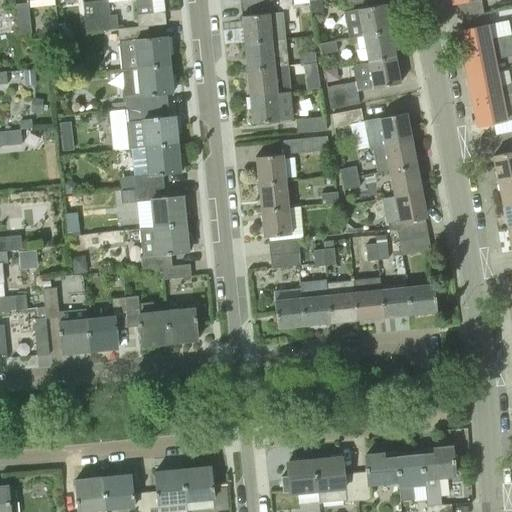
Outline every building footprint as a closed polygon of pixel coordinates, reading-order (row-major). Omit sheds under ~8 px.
[(107,0),(96,1),(99,31),(111,29),(107,0)] [(135,0),(138,27),(148,26),(166,24),(165,12),(153,13),(151,0),(135,0)] [(270,0),(240,0),(242,11),(271,8),(270,0)] [(86,33),(99,31),(96,1),(83,3),(86,33)] [(17,34),(31,33),(28,2),(14,3),(15,10),(17,34)] [(363,36),(390,30),(385,4),(344,12),(349,38),(363,36)] [(272,40),(285,39),(283,12),(269,14),(242,16),(244,43),(272,40)] [(496,33),(511,31),(511,18),(494,20),(496,33)] [(464,55),(511,45),(511,34),(489,39),(486,25),(459,31),(464,55)] [(138,68),(170,65),(167,37),(149,38),(148,26),(138,27),(118,29),(122,70),(138,68)] [(368,62),(395,57),(390,30),(363,36),(368,62)] [(247,70),(288,66),(285,39),(272,40),(244,43),(247,70)] [(322,54),(338,51),(336,41),(320,44),(322,54)] [(468,79),(496,73),(493,60),(511,55),(511,45),(464,55),(468,79)] [(315,52),(299,54),(300,64),(316,63),(316,55),(315,52)] [(395,57),(368,62),(352,65),(358,91),(401,83),(395,57)] [(170,65),(138,68),(140,95),(127,95),(127,100),(125,100),(126,109),(167,105),(166,93),(173,92),(170,65)] [(250,96),(290,92),(288,66),(247,70),(250,96)] [(473,102),(511,94),(511,83),(499,87),(496,73),(468,79),(473,102)] [(306,90),(319,88),(317,77),(304,79),(306,90)] [(331,109),(360,104),(357,90),(355,82),(327,88),(331,109)] [(290,92),(250,96),(252,123),(280,120),(293,119),(290,92)] [(511,94),(473,102),(478,127),(506,121),(511,120),(511,94)] [(43,100),(32,98),(30,112),(41,113),(43,100)] [(146,147),(178,144),(175,116),(168,117),(167,105),(126,109),(127,122),(126,122),(129,149),(146,147)] [(334,128),(363,122),(361,109),(332,115),(334,128)] [(385,145),(411,139),(406,113),(379,118),(385,145)] [(297,133),(327,130),(325,117),(296,120),(297,133)] [(30,119),(19,120),(20,129),(31,128),(30,119)] [(30,128),(20,130),(0,131),(0,145),(22,143),(21,139),(31,138),(30,128)] [(72,149),(71,135),(60,137),(62,150),(72,149)] [(299,153),(329,150),(327,136),(298,139),(299,152),(299,153)] [(390,171),(416,165),(411,139),(385,145),(373,147),(378,172),(390,171)] [(134,189),(164,186),(163,174),(181,172),(178,144),(146,147),(149,174),(133,176),(134,189)] [(511,177),(511,152),(493,157),(498,181),(511,177)] [(258,184),(286,181),(283,154),(256,157),(258,184)] [(395,197),(421,191),(416,165),(390,171),(395,197)] [(342,180),(358,177),(356,166),(340,169),(342,180)] [(358,177),(342,180),(344,190),(360,187),(358,177)] [(502,204),(511,202),(511,177),(498,181),(502,204)] [(75,188),(75,183),(72,180),(63,180),(63,181),(64,193),(72,193),(75,188)] [(261,210),(288,207),(286,181),(258,184),(261,210)] [(154,227),(186,224),(183,196),(165,198),(164,186),(134,189),(135,202),(151,200),(154,227)] [(421,191),(395,197),(399,220),(387,222),(388,229),(397,229),(399,242),(428,236),(425,218),(427,218),(421,191)] [(323,204),(339,203),(338,192),(322,193),(323,204)] [(507,228),(511,226),(511,202),(502,204),(507,228)] [(288,207),(261,210),(264,237),(270,236),(270,241),(298,239),(305,238),(302,206),(288,207)] [(162,267),(172,266),(171,253),(189,252),(186,224),(154,227),(139,228),(142,257),(141,257),(142,269),(162,267)] [(0,250),(6,250),(21,249),(20,235),(0,236),(0,250)] [(428,236),(399,242),(402,255),(431,249),(428,236)] [(270,255),(299,252),(298,239),(270,241),(269,241),(270,255)] [(334,248),(333,241),(323,242),(324,249),(334,248)] [(376,244),(378,260),(388,259),(387,243),(376,244)] [(368,261),(378,260),(376,244),(366,245),(368,261)] [(324,249),(325,265),(336,264),(334,248),(324,249)] [(315,266),(325,265),(324,249),(313,250),(315,266)] [(299,252),(270,255),(271,268),(301,265),(299,252)] [(172,266),(162,267),(164,280),(191,277),(190,264),(172,266)] [(381,290),(380,277),(353,280),(357,320),(384,317),(381,290)] [(42,281),(43,289),(51,288),(50,280),(42,281)] [(331,323),(357,320),(353,280),(327,282),(331,323)] [(304,325),(331,323),(327,282),(326,282),(327,295),(301,298),(304,325)] [(407,287),(410,315),(437,312),(434,284),(407,287)] [(46,318),(59,317),(56,287),(51,288),(43,289),(46,318)] [(384,317),(410,315),(407,287),(381,290),(384,317)] [(304,325),(301,298),(300,288),(274,291),(277,328),(304,325)] [(0,310),(16,310),(27,309),(25,295),(1,297),(0,296),(0,310)] [(169,343),(166,311),(153,312),(152,302),(138,303),(138,296),(125,298),(128,327),(140,326),(142,346),(169,343)] [(116,329),(128,327),(125,298),(112,299),(113,316),(87,319),(90,351),(118,348),(116,329)] [(34,318),(38,356),(49,355),(45,307),(37,307),(38,318),(34,318)] [(166,311),(169,343),(197,340),(194,308),(166,311)] [(62,354),(90,351),(87,319),(59,322),(62,354)] [(427,511),(451,511),(451,505),(440,505),(438,478),(454,476),(451,446),(434,448),(435,453),(421,454),(424,484),(425,484),(427,506),(427,511)] [(399,482),(397,457),(383,458),(382,453),(365,455),(367,472),(355,473),(358,501),(370,500),(369,484),(399,482)] [(412,485),(424,484),(421,454),(397,457),(399,482),(401,502),(413,500),(412,485)] [(358,501),(355,473),(343,474),(341,457),(314,460),(317,491),(319,503),(346,501),(346,502),(358,501)] [(318,503),(319,503),(317,491),(314,460),(287,462),(290,494),(316,491),(318,503)] [(182,469),(186,501),(213,499),(210,466),(182,469)] [(159,511),(158,504),(186,501),(182,469),(154,472),(156,492),(145,493),(146,511),(159,511)] [(146,511),(145,493),(133,494),(131,474),(103,477),(106,509),(133,506),(133,511),(146,511)] [(78,511),(106,509),(103,477),(75,480),(78,511)] [(9,503),(7,486),(0,487),(0,511),(17,511),(16,502),(9,503)]
